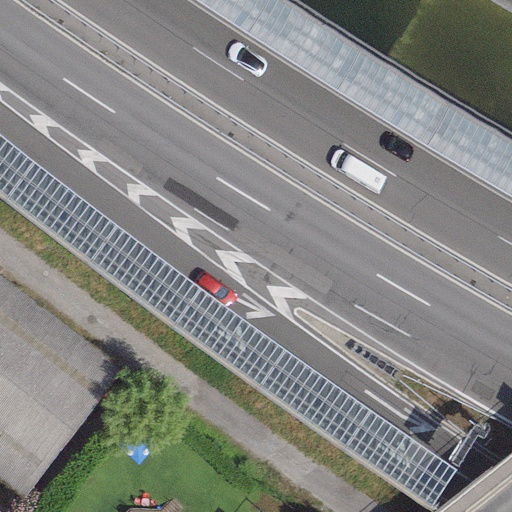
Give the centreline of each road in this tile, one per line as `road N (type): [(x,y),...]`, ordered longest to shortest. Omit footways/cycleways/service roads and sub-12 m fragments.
road 1 (motorway): [(0,109),(258,339),(503,511)]
road 2 (motorway): [(0,38),(511,373)]
road 3 (track): [(0,235),(374,511)]
road 4 (motorway): [(511,246),(123,0)]
